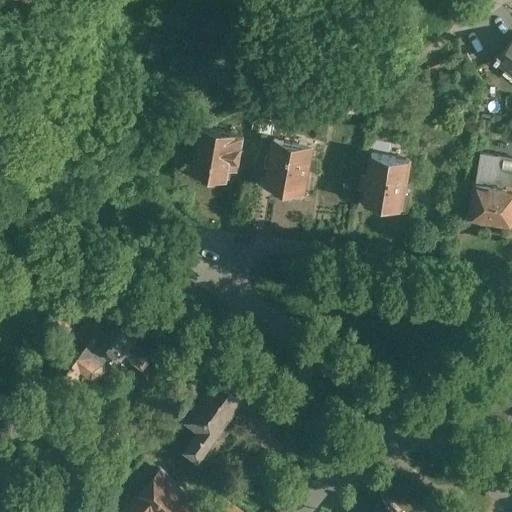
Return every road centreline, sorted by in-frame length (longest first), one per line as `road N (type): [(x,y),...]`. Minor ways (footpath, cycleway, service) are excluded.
road 1 (residential): [(400,420),(227,287)]
road 2 (residential): [(511,318),(446,361),(400,420)]
road 3 (residential): [(511,500),(400,420)]
road 4 (residential): [(400,420),(298,511)]
